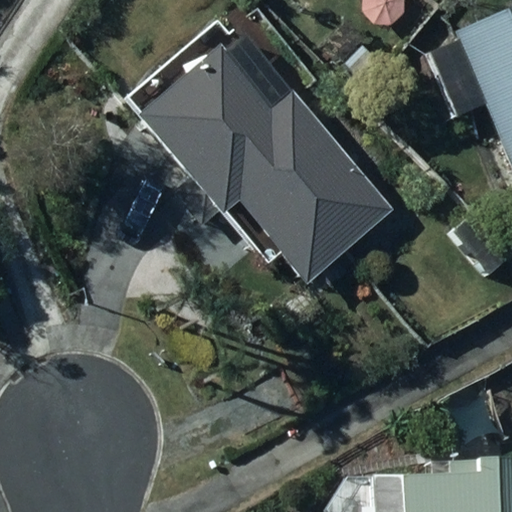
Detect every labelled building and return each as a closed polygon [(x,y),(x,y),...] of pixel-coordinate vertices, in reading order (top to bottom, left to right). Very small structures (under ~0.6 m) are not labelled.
[(511,2),(444,31),(448,41),(418,53),(444,116),(474,103),(511,195),(511,2)] [(206,44),(123,115),(179,180),(165,192),(193,225),(222,201),(294,285),(383,208),(283,91),(262,109),(206,44)] [(355,44),(336,64),(356,82),(374,62),(355,44)] [(464,215),(444,233),(483,275),(502,257),(464,215)] [(443,475),(363,476),(363,511),(511,511),(511,458),(443,460),(443,475)]
